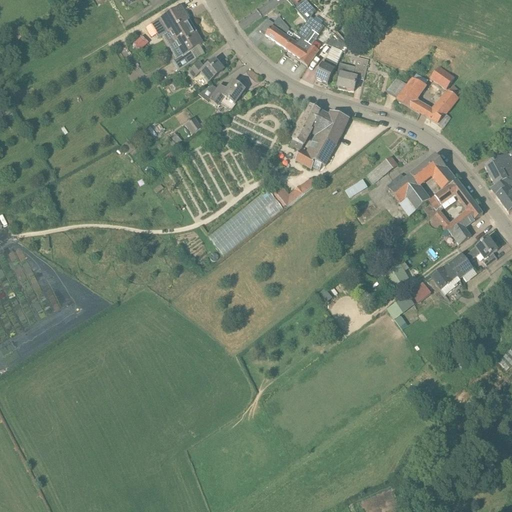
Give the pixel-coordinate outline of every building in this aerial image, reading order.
[(136,0),(93,0),(112,31),(123,24),(122,22),(134,14),(131,9),(139,4),(136,0)] [(296,10),(307,23),(311,19),(316,12),(307,1),(296,10)] [(180,8),(151,26),(159,39),(169,33),(183,56),(172,62),(178,72),(196,60),(191,52),(191,51),(202,45),(195,34),(193,35),(186,24),(189,23),(180,8)] [(260,32),(286,50),(299,32),(294,35),(288,31),(289,29),(291,28),(281,16),(279,18),(274,24),(268,20),(260,32)] [(299,32),(286,50),(302,61),(300,63),(308,69),(319,52),(306,43),(313,33),(318,36),(324,28),(311,19),(307,23),(306,26),(299,32)] [(353,28),(346,24),(341,32),(348,36),(353,28)] [(334,34),(326,45),(343,53),(344,53),(345,54),(348,48),(334,34)] [(134,44),(141,51),(149,43),(142,36),(134,44)] [(358,58),(356,68),(340,65),(337,78),(340,78),(338,88),(354,92),(357,80),(364,82),(369,61),(358,58)] [(326,59),(324,65),(322,65),(315,80),(328,86),(338,65),(326,59)] [(208,83),(208,84),(223,72),(214,61),(204,70),(199,64),(188,73),(193,79),(196,76),(204,86),(208,83)] [(441,66),(430,81),(445,92),(455,79),(448,74),(449,72),(441,66)] [(446,115),(458,100),(457,100),(461,93),(453,88),(432,113),(414,102),(427,82),(416,75),(408,87),(397,102),(415,112),(438,125),(443,129),(450,119),(446,115)] [(179,80),(172,85),(176,91),(183,86),(179,80)] [(235,105),(234,105),(244,92),(232,83),(225,92),(219,87),(209,101),(217,107),(220,104),(231,112),(235,105)] [(291,146),(301,151),(302,150),(310,133),(315,135),(306,153),(304,151),(297,163),(310,170),(312,168),(319,171),(322,165),(326,167),(327,165),(349,120),(331,113),(330,117),(311,108),(291,146)] [(191,136),(201,129),(193,119),(184,126),(191,136)] [(182,142),(176,136),(171,140),(177,146),(182,142)] [(129,141),(120,147),(126,156),(135,150),(129,141)] [(496,162),(485,168),(495,187),(498,186),(506,182),(501,174),(511,167),(508,162),(510,160),(508,156),(496,162)] [(395,189),(391,192),(410,217),(431,200),(421,186),(433,177),(443,192),(456,182),(444,168),(436,157),(405,181),(395,189)] [(492,190),(491,190),(509,215),(511,212),(511,167),(501,174),(506,182),(498,186),(498,187),(492,190)] [(366,178),(372,186),(380,180),(373,172),(366,178)] [(364,179),(346,190),(351,198),(369,188),(364,179)] [(397,179),(388,185),(391,189),(399,184),(397,179)] [(457,197),(463,205),(470,213),(451,227),(441,212),(436,216),(430,221),(437,230),(440,228),(443,233),(447,230),(453,238),(451,238),(457,246),(459,248),(471,238),(465,229),(483,216),(457,183),(431,201),(437,210),(457,197)] [(295,190),(301,198),(307,193),(301,185),(295,190)] [(256,228),(283,210),(271,192),(209,235),(222,253),(251,234),(250,232),(256,228)] [(405,236),(399,228),(389,235),(395,243),(405,236)] [(465,253),(462,255),(468,264),(480,255),(485,261),(483,263),(487,269),(497,261),(493,255),(498,252),(489,240),(467,256),(465,253)] [(468,264),(462,255),(433,276),(442,289),(451,283),(452,283),(458,278),(459,280),(473,270),(468,264)] [(391,270),(401,286),(409,281),(404,273),(399,265),(391,270)] [(427,281),(422,285),(421,285),(407,296),(414,306),(431,294),(428,290),(432,287),(427,281)] [(350,282),(345,286),(352,294),(357,290),(350,282)] [(326,305),(333,299),(325,291),(319,297),(326,305)] [(503,294),(496,299),(504,310),(511,305),(503,294)] [(479,312),(491,328),(499,321),(488,306),(479,312)] [(509,367),(511,364),(511,349),(502,359),(509,367)] [(479,399),(474,403),(478,409),(483,405),(479,399)]
